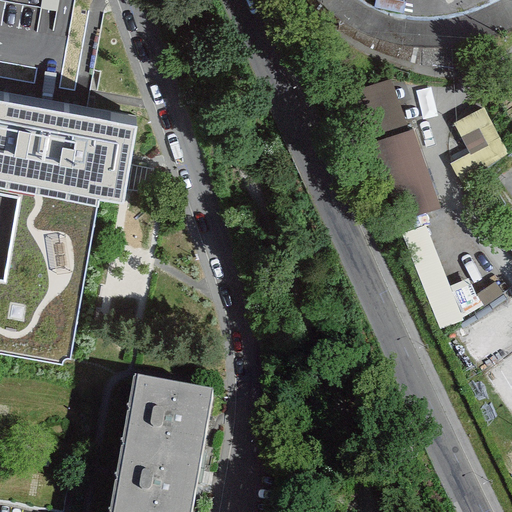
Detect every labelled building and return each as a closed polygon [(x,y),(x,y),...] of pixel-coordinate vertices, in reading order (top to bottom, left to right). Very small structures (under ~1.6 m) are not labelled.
[(43,0),(42,7),(57,10),(58,0),(43,0)] [(367,92),(403,214),(448,203),(422,128),(416,128),(407,104),(404,104),(397,86),(367,92)] [(128,164),(137,117),(87,108),(80,106),(51,101),(0,91),(0,177),(101,195),(122,199),(124,189),(150,194),(154,168),(128,164)] [(488,105),(454,116),(466,153),(451,158),(456,175),(506,158),(488,105)] [(65,360),(68,358),(73,359),(101,195),(0,177),(0,351),(64,364),(65,360)] [(408,229),(446,323),(465,313),(428,223),(408,229)] [(214,397),(137,383),(113,511),(193,511),(198,487),(214,397)]
